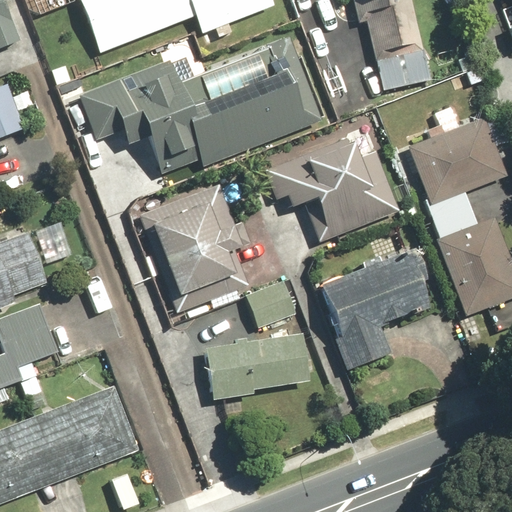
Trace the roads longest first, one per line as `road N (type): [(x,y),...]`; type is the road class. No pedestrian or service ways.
road 1 (unknown): [(167,511),(0,73)]
road 2 (primary): [(511,441),(328,511)]
